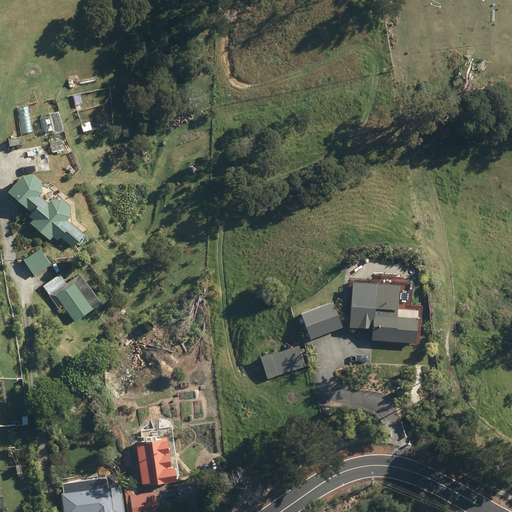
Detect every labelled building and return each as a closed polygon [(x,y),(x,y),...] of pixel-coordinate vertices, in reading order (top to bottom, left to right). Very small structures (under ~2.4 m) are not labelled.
[(8,147),(20,145),(19,139),(19,137),(7,139),(7,141),(8,147)] [(80,153),(76,138),(68,141),(69,144),(63,146),(62,142),(57,144),(58,148),(57,148),(60,159),(80,153)] [(106,156),(110,161),(116,157),(112,152),(106,156)] [(51,236),(56,241),(57,238),(58,237),(72,248),(82,235),(65,221),(68,217),(67,206),(58,199),(48,200),(45,204),(37,197),(40,193),(39,182),(30,175),(20,176),(6,193),(30,213),(27,217),(31,221),(29,223),(48,239),(50,237),(51,236)] [(188,204),(202,204),(202,195),(188,195),(188,204)] [(23,260),(34,276),(50,265),(40,249),(23,260)] [(54,296),(73,322),(91,308),(73,283),(54,296)] [(415,344),(418,312),(397,310),(399,287),(350,283),(347,325),(350,325),(349,327),(371,329),(370,341),(415,344)] [(310,338),(342,326),(333,302),(301,314),(310,338)] [(267,379),(277,376),(305,367),(299,347),(270,356),(260,359),(267,379)] [(135,444),(141,486),(175,482),(174,469),(170,469),(166,440),(135,444)] [(123,458),(125,467),(131,466),(130,457),(123,458)] [(104,478),(61,484),(62,493),(60,493),(62,511),(123,511),(121,488),(110,489),(110,487),(105,488),(104,478)] [(124,489),(127,511),(156,511),(154,491),(138,493),(137,487),(124,489)]
